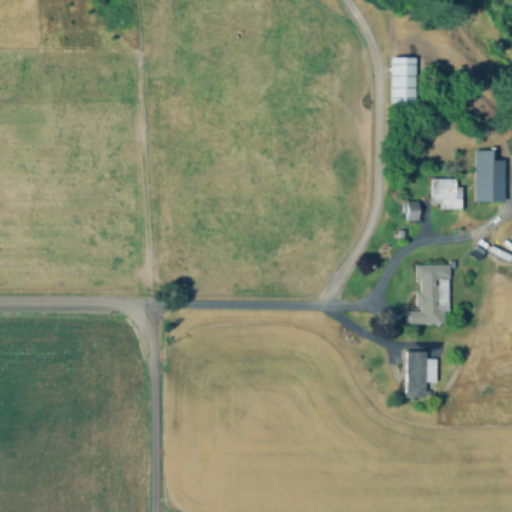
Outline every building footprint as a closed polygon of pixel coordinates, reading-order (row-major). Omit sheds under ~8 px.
[(388,60),(412,60),(412,99),(388,99),(388,60)] [(486,205),(485,206),(472,206),(473,156),(487,156),(487,162),(502,162),(502,205),(486,205)] [(455,192),(459,192),(459,213),(439,213),(439,207),(428,206),(429,181),(456,182),(455,192)] [(403,205),(414,204),(415,225),(404,226),(403,205)] [(468,257),(473,249),(481,254),(476,262),(468,257)] [(412,269),(446,269),(446,281),(444,281),(444,316),(417,316),(417,308),(412,308),(412,296),(417,296),(417,281),(412,281),(412,269)] [(420,361),(435,361),(434,399),(419,399),(419,400),(402,399),(403,354),(421,355),(420,361)]
